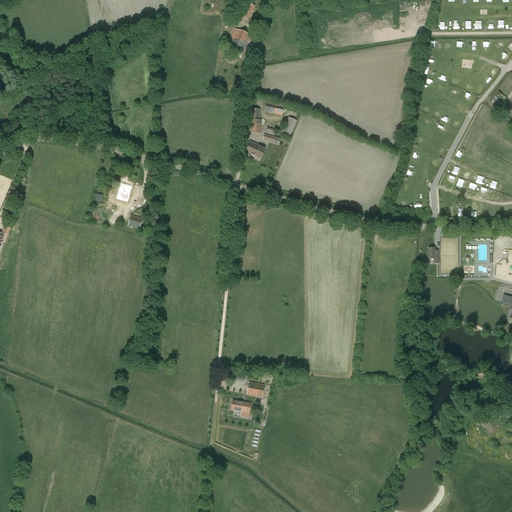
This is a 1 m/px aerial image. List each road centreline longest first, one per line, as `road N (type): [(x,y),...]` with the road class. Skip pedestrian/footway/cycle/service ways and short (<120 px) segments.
road 1 (unclassified): [(511,227),(373,223),(235,185)]
road 2 (unclassified): [(235,185),(113,150),(28,139),(0,153)]
road 3 (unclassified): [(215,404),(235,185)]
